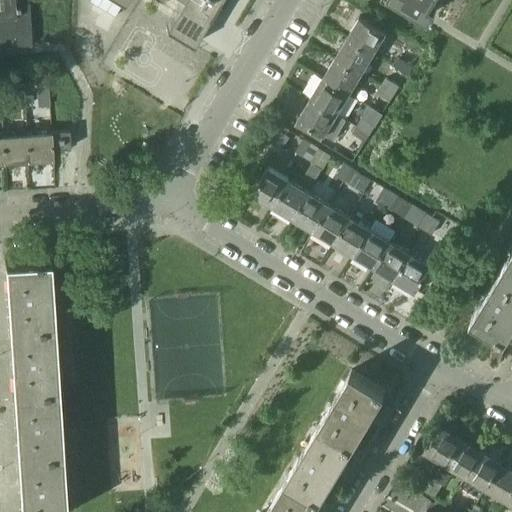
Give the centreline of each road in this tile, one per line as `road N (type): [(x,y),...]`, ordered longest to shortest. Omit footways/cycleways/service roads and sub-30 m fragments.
road 1 (residential): [(441,373),(167,202)]
road 2 (residential): [(167,202),(284,0)]
road 3 (residential): [(167,202),(0,214)]
road 4 (residential): [(357,511),(441,373)]
